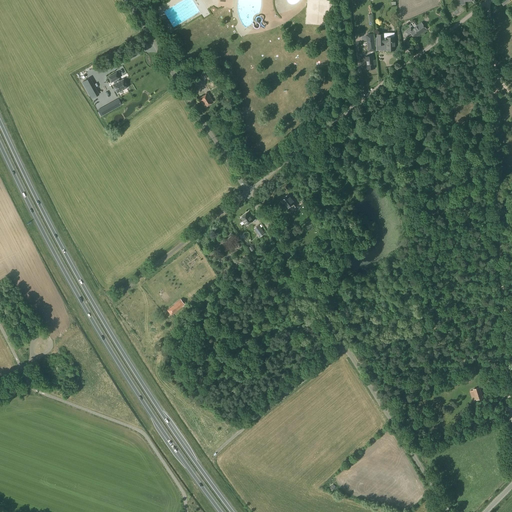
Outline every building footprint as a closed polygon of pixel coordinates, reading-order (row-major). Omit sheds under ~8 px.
[(415,38),(426,29),(421,23),(413,30),(411,27),(405,32),(408,36),(411,33),(415,38)] [(368,52),(376,51),(373,34),(366,35),(368,52)] [(377,34),(377,45),(385,45),(385,44),(387,44),(387,50),(395,50),(395,46),(396,46),(396,42),(395,42),(395,37),(386,37),(384,37),(384,34),(377,34)] [(373,56),(366,57),(367,69),(375,68),(374,65),(376,65),(376,59),(374,59),(373,56)] [(113,81),(115,84),(113,85),(117,93),(128,87),(123,79),(119,81),(118,79),(119,78),(116,73),(108,77),(111,83),(113,81)] [(197,86),(203,83),(199,76),(193,80),(197,86)] [(98,95),(89,78),(81,82),(91,99),(98,95)] [(204,108),(213,102),(207,93),(199,98),(204,108)] [(107,104),(110,110),(115,107),(112,101),(107,104)] [(297,205),(289,194),(286,197),(282,200),(283,201),(282,202),(283,203),(285,203),(289,208),(292,205),(294,208),(297,205)] [(246,226),(254,220),(248,212),(240,218),(246,226)] [(260,237),(265,234),(259,225),(254,228),(260,237)] [(128,309),(133,315),(140,308),(146,315),(153,309),(147,301),(148,301),(143,295),(128,309)] [(171,315),(185,304),(181,299),(174,304),(175,305),(168,310),(171,315)] [(120,320),(123,324),(131,317),(128,313),(120,320)] [(147,342),(152,339),(151,336),(153,335),(150,328),(147,330),(146,327),(141,329),(147,342)] [(477,400),(482,398),(479,388),(473,389),(477,400)]
